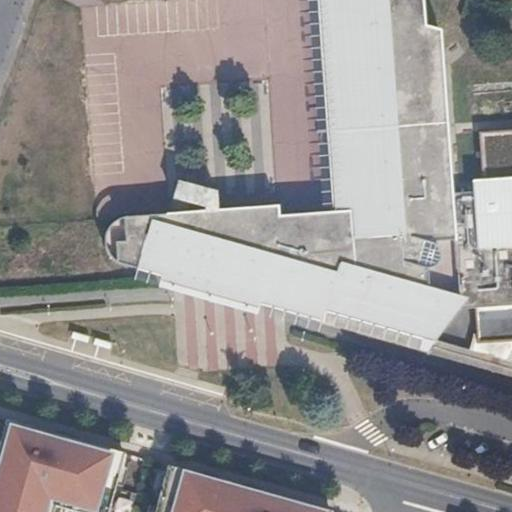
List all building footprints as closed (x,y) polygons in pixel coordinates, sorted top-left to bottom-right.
[(345,187),(346,212),(277,216),(277,207),(178,182),(167,214),(120,218),(111,223),(104,232),(102,243),(104,249),(108,257),(114,263),(124,266),(127,256),(134,256),(135,268),(175,279),(179,279),(185,276),(187,270),(186,252),(235,262),(236,266),(238,269),(243,273),(243,289),(431,343),(456,310),(474,309),(476,345),(511,342),(511,130),(478,133),(482,193),(449,195),(439,53),(441,52),(440,32),(424,26),(421,0),(327,0),(328,10),(318,8),(320,51),(330,50),(332,69),(321,70),(326,131),(321,133),(319,137),(320,142),(324,145),(327,146),(329,173),(331,177),(335,181),(345,187)] [(0,511),(44,511),(46,505),(53,507),(60,509),(65,491),(81,496),(76,511),(106,511),(123,454),(95,446),(91,461),(77,457),(81,442),(5,421),(0,440),(0,511)] [(95,446),(81,442),(77,457),(91,461),(95,446)] [(167,467),(153,511),(327,511),(217,481),(213,496),(196,491),(201,476),(167,467)] [(217,481),(201,476),(196,491),(213,496),(217,481)] [(76,511),(81,496),(65,491),(60,509),(70,511),(76,511)]
